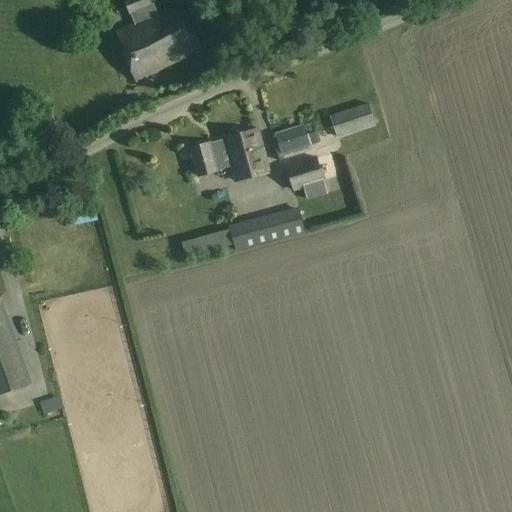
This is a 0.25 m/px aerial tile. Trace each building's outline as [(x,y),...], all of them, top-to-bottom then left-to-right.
[(131,15),(136,26),(116,34),(136,80),(202,52),(182,6),(162,15),(155,0),(123,0),(130,15),(131,15)] [(331,118),(338,139),(376,126),(369,105),(331,118)] [(276,134),(282,156),(312,147),(306,124),(276,134)] [(219,171),(234,167),(238,182),(268,174),(256,131),(212,143),(191,149),(199,177),(219,172),(219,171)] [(286,167),(294,193),(325,183),(325,182),(339,177),(332,154),(316,159),(316,158),(286,167)] [(234,245),(236,250),(305,231),(298,208),(229,227),(230,229),(234,245)] [(197,238),(202,254),(234,245),(230,229),(197,238)] [(60,277),(103,267),(97,240),(54,250),(60,277)] [(0,395),(28,385),(0,307),(0,395)]
